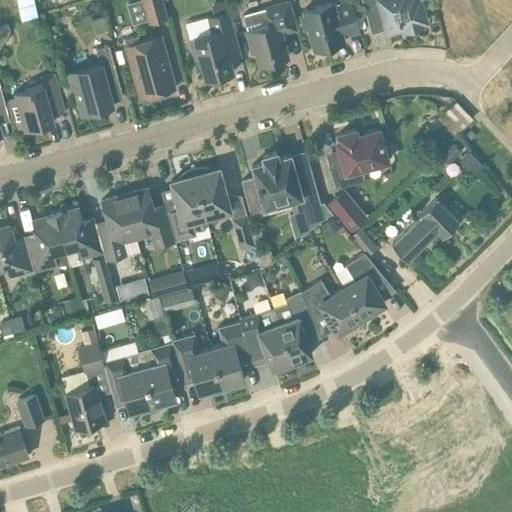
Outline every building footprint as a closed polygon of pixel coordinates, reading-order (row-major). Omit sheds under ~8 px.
[(168,16),(163,0),(142,0),(148,21),(168,16)] [(226,0),(212,4),(215,14),(228,10),(226,0)] [(345,40),(344,37),(343,34),(359,30),(350,0),(332,0),(332,1),(303,9),(304,13),(300,14),(304,27),(308,26),(314,49),(318,47),(319,52),(331,49),(329,44),(345,40)] [(364,0),(372,30),(387,27),(387,28),(405,24),(406,28),(422,23),(421,19),(426,18),(420,0),(364,0)] [(288,1),(265,7),(242,13),(252,51),(255,50),(259,64),(288,56),(281,32),(296,28),(288,1)] [(211,31),(189,37),(195,59),(199,58),(205,79),(234,71),(230,58),(241,55),(228,10),(215,14),(207,16),(211,31)] [(175,87),(169,68),(160,35),(142,40),(141,34),(125,38),(127,44),(125,44),(140,97),(175,87)] [(119,81),(108,43),(94,47),(99,62),(66,72),(71,89),(75,88),(82,113),(113,105),(107,84),(119,81)] [(64,110),(54,71),(39,75),(41,84),(13,91),(14,95),(9,96),(10,99),(7,99),(7,108),(10,118),(15,126),(22,120),(25,129),(54,121),(52,113),(64,110)] [(0,135),(2,135),(0,128),(0,120),(9,118),(0,85),(0,135)] [(456,133),(474,116),(457,98),(439,114),(456,133)] [(423,129),(438,144),(452,131),(437,116),(423,129)] [(386,144),(384,145),(379,128),(357,134),(356,128),(337,133),(339,139),(337,140),(344,165),(330,169),(335,187),(349,183),(345,171),(388,160),(387,156),(389,155),(391,152),(389,146),(386,144)] [(255,175),(242,179),(252,215),(266,211),(265,206),(291,199),(294,211),(289,213),(295,237),(303,232),(329,213),(332,211),(323,201),(320,201),(314,177),(298,181),(290,153),(278,157),(276,150),(262,154),(264,161),(252,164),(255,175)] [(469,151),(460,160),(473,173),(482,164),(469,151)] [(205,216),(194,173),(192,166),(189,168),(186,169),(184,171),(182,174),(180,177),(171,179),(178,207),(167,210),(175,240),(196,234),(192,219),(205,216)] [(194,173),(205,216),(207,220),(222,216),(221,211),(231,209),(219,166),(210,169),(207,167),(204,166),(201,166),(197,166),(195,166),(192,166),(194,173)] [(148,186),(125,192),(136,236),(150,232),(154,246),(175,240),(167,210),(165,202),(153,205),(148,186)] [(345,188),(328,202),(352,230),(369,216),(345,188)] [(104,254),(105,259),(127,253),(123,239),(136,236),(125,192),(101,199),(107,218),(95,221),(104,254)] [(443,234),(458,219),(436,197),(420,211),(423,214),(392,243),(407,258),(437,228),(443,234)] [(78,205),(55,211),(65,248),(70,264),(83,261),(81,256),(103,250),(94,216),(82,219),(78,205)] [(36,232),(24,235),(26,241),(34,269),(57,263),(53,251),(65,248),(55,211),(32,218),(36,232)] [(255,244),(246,213),(232,218),(240,248),(255,244)] [(10,276),(34,269),(26,241),(24,235),(13,238),(9,224),(0,226),(0,266),(7,264),(10,276)] [(354,277),(342,285),(363,320),(376,312),(374,309),(385,302),(379,292),(392,284),(380,270),(364,251),(345,263),(354,277)] [(253,252),(242,256),(246,270),(258,266),(253,252)] [(104,254),(93,257),(100,284),(112,281),(105,259),(104,254)] [(186,274),(151,282),(153,292),(222,277),(218,261),(185,268),(186,274)] [(115,284),(119,301),(149,293),(144,277),(115,284)] [(321,278),(301,291),(318,330),(332,322),(337,331),(348,324),(351,328),(363,320),(342,285),(330,293),(321,278)] [(286,301),(273,306),(293,364),(296,363),(298,362),(300,361),(301,360),(302,359),(304,357),(305,357),(307,354),(312,353),(306,338),(318,330),(301,291),(300,289),(285,297),(286,301)] [(159,295),(148,298),(152,311),(162,308),(159,295)] [(75,296),(63,300),(68,316),(81,312),(75,296)] [(255,311),(239,316),(253,364),(269,360),(271,367),(276,365),(277,365),(280,366),(284,366),(289,365),(293,364),(273,306),(260,310),(255,311)] [(106,311),(94,314),(98,327),(109,324),(106,311)] [(222,341),(210,344),(223,391),(224,391),(223,390),(225,390),(226,389),(227,389),(228,388),(229,387),(230,387),(230,386),(231,385),(232,385),(232,384),(233,383),(234,382),(234,381),(244,378),(241,367),(253,364),(239,316),(240,319),(218,325),(222,341)] [(194,332),(171,338),(184,383),(195,380),(198,391),(209,388),(209,389),(210,389),(211,390),(212,390),(214,391),(215,391),(216,391),(217,391),(218,391),(219,391),(220,391),(221,391),(222,391),(222,392),(223,391),(210,344),(198,348),(194,332)] [(172,340),(137,350),(154,410),(159,408),(164,404),(167,400),(175,398),(173,390),(185,386),(184,383),(172,340)] [(104,365),(103,359),(98,342),(79,347),(85,370),(104,365)] [(148,411),(154,410),(137,350),(103,359),(104,365),(116,406),(127,402),(129,410),(137,408),(143,410),(148,411)] [(105,419),(95,384),(66,392),(76,427),(105,419)] [(463,390),(460,386),(440,400),(452,417),(448,420),(459,436),(486,417),(495,430),(508,421),(492,398),(480,406),(470,392),(467,388),(463,390)] [(43,418),(34,393),(17,400),(26,424),(43,418)] [(396,429),(389,431),(401,470),(418,465),(423,480),(442,474),(429,431),(417,435),(413,423),(404,426),(404,427),(396,429)] [(0,465),(28,455),(21,436),(18,426),(0,432),(0,465)] [(368,449),(355,453),(369,496),(389,490),(384,476),(401,470),(389,431),(382,433),(374,436),(374,435),(365,438),(368,449)] [(335,446),(317,452),(331,498),(355,491),(349,470),(343,471),(335,446)] [(317,452),(298,458),(306,483),(300,485),(307,506),(331,498),(317,452)] [(253,472),(246,474),(257,511),(264,511),(275,509),(276,511),(297,511),(286,474),(274,478),(270,467),(261,469),(262,470),(253,473),(253,472)] [(225,493),(213,497),(217,511),(257,511),(246,474),(239,476),(239,477),(231,479),(222,481),(225,493)] [(511,477),(510,475),(499,481),(504,490),(511,485),(511,477)] [(485,489),(476,494),(481,503),(490,498),(485,489)] [(199,511),(193,490),(174,495),(179,511),(199,511)] [(476,494),(467,500),(472,508),(481,503),(476,494)] [(179,511),(174,495),(156,501),(159,511),(179,511)] [(452,501),(444,505),(447,511),(453,511),(457,510),(452,501)]
